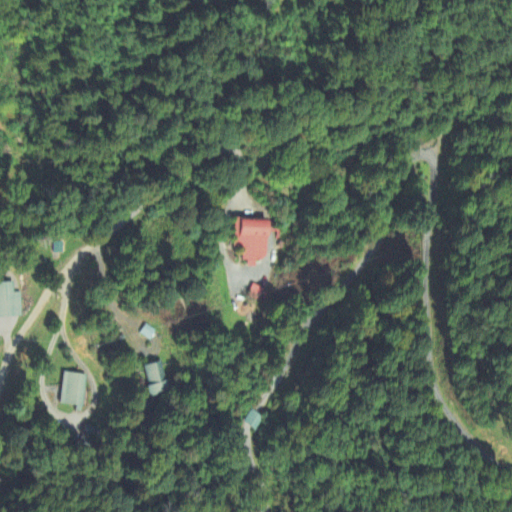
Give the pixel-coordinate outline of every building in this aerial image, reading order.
[(268,222),(233,220),(232,246),(242,246),(241,266),(254,267),(255,259),(267,260),(268,222)] [(0,317),(23,316),(22,292),(14,293),(13,282),(0,282),(0,317)] [(149,397),(169,392),(163,361),(142,366),(149,397)] [(57,405),(81,409),(87,376),(63,372),(57,405)] [(240,421),(254,431),(263,419),(250,409),(240,421)]
